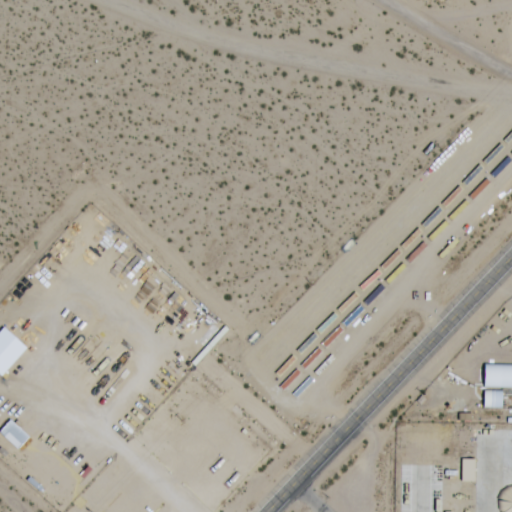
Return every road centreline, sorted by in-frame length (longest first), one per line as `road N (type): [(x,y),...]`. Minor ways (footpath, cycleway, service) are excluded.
road 1 (track): [(101,0),(257,50),(511,95)]
road 2 (residential): [(511,253),(266,511)]
road 3 (track): [(511,75),(386,0)]
